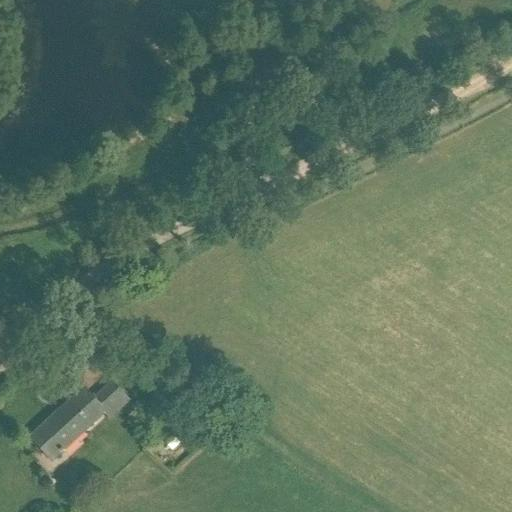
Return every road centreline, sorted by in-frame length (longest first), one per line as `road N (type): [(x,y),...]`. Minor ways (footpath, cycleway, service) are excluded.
road 1 (unclassified): [(0,356),(82,284),(248,194)]
road 2 (track): [(511,61),(248,194)]
